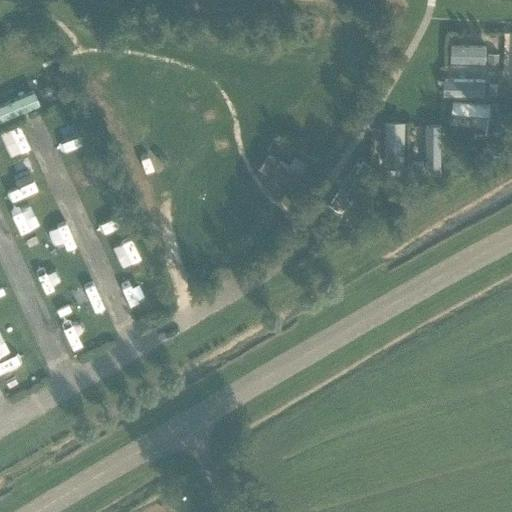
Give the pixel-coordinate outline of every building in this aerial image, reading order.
[(329,57),(340,61),(348,37),(337,34),(329,57)] [(452,64),(453,82),(493,80),(491,48),(445,50),(445,65),(452,64)] [(10,75),(31,66),(27,57),(6,66),(10,75)] [(305,94),(319,102),(336,74),(323,66),(305,94)] [(27,103),(43,97),(35,76),(19,82),(27,103)] [(452,100),(469,100),(469,86),(452,85),(452,100)] [(487,117),(487,103),(449,102),(449,116),(487,117)] [(304,137),(314,116),(295,107),(286,128),(304,137)] [(402,151),(403,123),(381,122),(380,150),(402,151)] [(423,129),(422,167),(436,168),(437,129),(423,129)] [(52,147),(58,167),(73,162),(67,143),(52,147)] [(277,182),(295,157),(274,143),(257,168),(277,182)] [(76,201),(84,217),(102,208),(94,192),(76,201)] [(42,236),(60,228),(51,209),(33,218),(42,236)] [(93,231),(103,252),(122,244),(111,222),(93,231)] [(126,253),(106,262),(116,283),(135,274),(126,253)] [(55,292),(46,297),(55,314),(64,309),(55,292)] [(29,339),(12,347),(23,370),(39,363),(29,339)] [(1,349),(0,349),(0,370),(2,374),(12,369),(1,349)]
